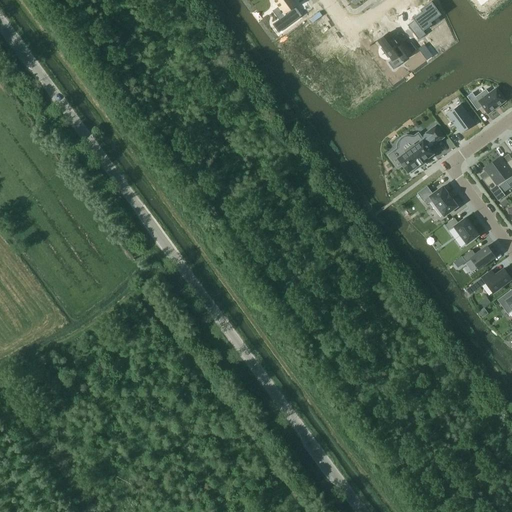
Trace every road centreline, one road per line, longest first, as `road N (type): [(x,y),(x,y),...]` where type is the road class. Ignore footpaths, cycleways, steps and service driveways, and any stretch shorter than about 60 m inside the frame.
road 1 (tertiary): [(361,511),(0,25)]
road 2 (residential): [(511,252),(447,165),(511,118)]
